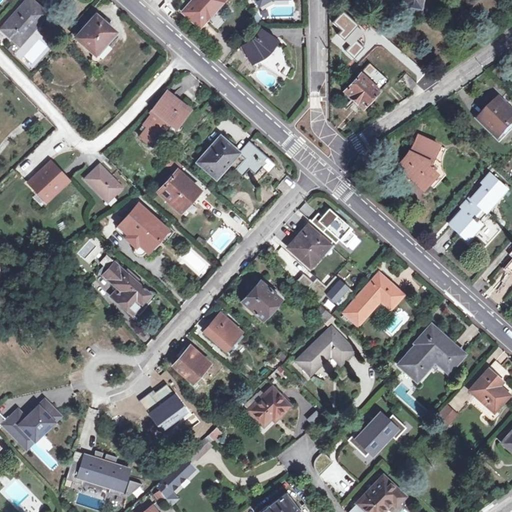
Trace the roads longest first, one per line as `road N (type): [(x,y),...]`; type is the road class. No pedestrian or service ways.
road 1 (residential): [(140,363),(317,169)]
road 2 (tertiary): [(317,169),(127,0)]
road 3 (tertiary): [(511,341),(326,177)]
road 4 (residential): [(343,155),(511,38)]
road 5 (residential): [(140,363),(121,387),(96,391),(92,363),(125,360)]
